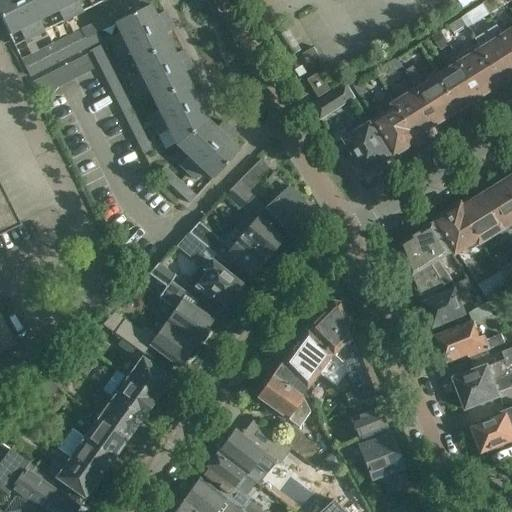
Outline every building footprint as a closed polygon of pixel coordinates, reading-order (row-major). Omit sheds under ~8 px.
[(0,0),(0,19),(14,47),(106,0),(0,0)] [(141,0),(130,6),(134,15),(150,7),(146,0),(141,0)] [(492,0),(488,0),(483,3),(490,15),(498,10),(492,0)] [(130,6),(115,14),(119,22),(134,15),(130,6)] [(168,44),(163,34),(172,30),(163,12),(155,16),(150,7),(134,15),(119,22),(113,25),(117,33),(106,39),(116,58),(128,53),(132,62),(168,44)] [(471,12),(462,18),(469,28),(478,22),(471,12)] [(115,14),(99,21),(104,30),(113,25),(119,22),(115,14)] [(511,18),(499,27),(511,47),(511,18)] [(99,21),(84,29),(89,38),(95,34),(104,30),(99,21)] [(483,49),(503,81),(511,75),(511,47),(499,27),(477,40),(483,49)] [(84,29),(69,36),(73,45),(79,43),(85,39),(89,38),(84,29)] [(449,45),(441,31),(432,37),(441,51),(449,45)] [(89,46),(99,42),(95,34),(89,38),(85,39),(89,46)] [(69,36),(54,44),(58,53),(65,49),(72,46),(73,45),(69,36)] [(82,50),(89,46),(85,39),(79,43),(82,50)] [(451,47),(461,63),(481,95),(503,81),(483,49),(470,57),(464,48),(463,49),(456,40),(449,44),(451,47)] [(75,53),(82,50),(79,43),(73,45),(72,46),(75,53)] [(54,44),(47,47),(51,56),(55,63),(62,60),(58,53),(54,44)] [(132,62),(137,71),(125,77),(135,97),(147,91),(151,101),(188,83),(183,73),(192,69),(183,51),(174,55),(168,44),(132,62)] [(69,57),(75,53),(72,46),(65,49),(69,57)] [(101,53),(98,46),(89,51),(93,58),(101,53)] [(47,47),(33,54),(38,63),(45,60),(51,56),(47,47)] [(309,65),(320,58),(313,47),(303,54),(309,65)] [(62,60),(69,57),(65,49),(58,53),(62,60)] [(93,58),(99,70),(108,65),(101,53),(93,58)] [(33,54),(20,61),(20,62),(24,70),(31,67),(38,63),(33,54)] [(48,67),(55,63),(51,56),(45,60),(48,67)] [(85,73),(93,70),(86,56),(78,60),(85,73)] [(403,67),(398,57),(383,66),(389,75),(403,67)] [(45,60),(38,63),(41,70),(48,67),(45,60)] [(78,60),(70,64),(77,78),(85,73),(78,60)] [(35,74),(41,70),(38,63),(31,67),(35,74)] [(439,77),(459,109),(481,95),(461,63),(439,77)] [(70,64),(62,68),(69,81),(74,79),(77,78),(70,64)] [(99,70),(102,77),(111,72),(108,65),(99,70)] [(422,80),(413,66),(407,70),(415,85),(419,82),(422,80)] [(31,67),(24,70),(28,77),(35,74),(31,67)] [(62,68),(55,72),(61,85),(69,81),(62,68)] [(61,85),(55,72),(47,76),(54,89),(58,87),(61,85)] [(102,77),(106,84),(115,80),(111,72),(102,77)] [(331,91),(319,73),(307,80),(319,98),(331,91)] [(54,89),(47,76),(39,80),(46,93),(54,89)] [(415,85),(422,97),(438,122),(459,109),(439,77),(426,86),(422,88),(419,82),(415,85)] [(32,85),(38,97),(39,96),(41,96),(46,93),(39,80),(31,83),(32,85)] [(106,84),(112,96),(121,92),(115,80),(106,84)] [(368,92),(361,81),(353,86),(360,97),(368,92)] [(151,101),(156,110),(145,116),(155,136),(166,131),(174,146),(207,122),(202,112),(211,107),(202,90),(193,94),(188,83),(151,101)] [(337,91),(321,102),(313,107),(312,107),(314,108),(320,120),(329,114),(355,98),(348,87),(346,85),(337,91)] [(396,104),(416,136),(438,122),(422,97),(415,85),(414,86),(411,87),(414,93),(396,104)] [(112,96),(118,108),(127,104),(121,92),(112,96)] [(388,114),(376,122),(396,154),(418,139),(416,136),(396,104),(395,102),(384,109),(388,114)] [(118,108),(122,115),(131,111),(127,104),(118,108)] [(122,115),(126,122),(134,118),(131,111),(122,115)] [(126,122),(132,135),(141,130),(134,118),(126,122)] [(368,119),(342,135),(366,173),(374,167),(376,171),(386,166),(383,162),(391,156),(381,139),(368,119)] [(174,146),(186,158),(179,165),(180,167),(195,181),(203,172),(211,180),(238,151),(230,143),(236,136),(222,122),(215,129),(207,122),(174,146)] [(132,135),(138,147),(147,142),(141,130),(132,135)] [(138,147),(142,154),(150,149),(147,142),(138,147)] [(260,160),(239,181),(248,192),(270,171),(260,160)] [(169,173),(163,167),(157,174),(163,180),(169,173)] [(277,197),(263,210),(281,228),(287,235),(288,233),(290,235),(297,228),(295,226),(310,212),(275,172),(264,182),(277,197)] [(163,180),(173,189),(179,182),(169,173),(163,180)] [(239,181),(224,196),(238,210),(241,207),(253,221),(240,236),(254,248),(267,259),(269,256),(271,258),(277,251),(275,249),(284,239),(277,233),(281,228),(263,210),(262,210),(252,197),(251,197),(247,193),(248,192),(239,181)] [(173,189),(183,198),(189,192),(179,182),(173,189)] [(511,191),(507,183),(486,196),(491,204),(508,231),(511,228),(509,223),(511,221),(511,191)] [(183,198),(189,204),(195,197),(189,192),(183,198)] [(0,353),(16,346),(0,314),(0,233),(15,226),(0,195),(0,353)] [(486,196),(463,210),(482,240),(500,229),(503,234),(508,231),(486,196)] [(461,207),(438,221),(456,251),(468,244),(472,251),(484,243),(482,240),(463,210),(461,207)] [(199,222),(189,233),(220,261),(220,260),(223,257),(250,279),(267,259),(254,248),(240,236),(230,248),(199,222)] [(434,224),(415,236),(445,286),(454,280),(441,260),(452,253),(434,224)] [(178,245),(176,248),(194,262),(199,266),(187,280),(211,300),(213,297),(225,307),(227,305),(229,306),(236,298),(233,296),(235,293),(234,293),(240,285),(202,255),(207,249),(206,248),(189,235),(188,234),(178,245)] [(423,300),(445,286),(415,236),(409,239),(408,238),(398,244),(404,259),(406,258),(423,300)] [(511,262),(500,270),(509,285),(511,282),(511,262)] [(158,264),(148,275),(166,288),(159,298),(163,301),(174,309),(164,323),(195,346),(197,343),(201,343),(202,343),(208,336),(207,336),(205,331),(213,321),(194,307),(198,301),(170,282),(174,276),(158,264)] [(475,289),(469,279),(453,285),(456,291),(424,303),(434,328),(452,321),(466,315),(458,297),(475,289)] [(498,290),(493,281),(487,280),(478,284),(486,297),(498,290)] [(343,394),(349,408),(375,399),(339,304),(331,302),(306,329),(331,354),(341,362),(340,363),(342,364),(352,391),(343,394)] [(115,312),(102,325),(121,339),(121,340),(134,349),(135,349),(143,355),(149,348),(178,369),(186,359),(190,359),(191,360),(196,352),(194,348),(195,346),(164,323),(155,336),(143,328),(141,331),(115,312)] [(481,338),(475,323),(437,337),(447,362),(469,354),(471,358),(506,344),(502,335),(488,340),(486,336),(481,338)] [(293,346),(280,364),(305,390),(318,372),(320,369),(330,377),(340,363),(331,354),(306,329),(293,346)] [(134,349),(121,340),(116,346),(130,355),(134,349)] [(455,383),(451,384),(454,392),(458,391),(460,395),(511,374),(510,370),(511,368),(511,348),(502,352),(505,360),(489,366),(489,365),(472,371),(454,379),(455,383)] [(140,358),(126,378),(156,400),(157,399),(155,398),(157,396),(160,396),(163,392),(162,389),(170,378),(140,358)] [(305,390),(280,364),(255,398),(297,428),(306,417),(309,412),(302,398),(300,397),(305,390)] [(511,374),(460,395),(466,410),(485,403),(501,396),(500,392),(511,387),(511,368),(510,370),(511,374)] [(115,371),(101,391),(111,398),(142,420),(156,400),(126,378),(115,371)] [(58,372),(48,382),(60,391),(68,380),(58,372)] [(33,396),(29,400),(42,409),(52,397),(40,388),(39,390),(33,396)] [(139,421),(140,419),(142,420),(111,398),(97,418),(126,439),(134,429),(137,428),(140,425),(139,421)] [(24,408),(17,403),(10,413),(17,418),(24,408)] [(379,408),(350,419),(359,442),(359,441),(387,430),(379,408)] [(495,420),(473,428),(478,440),(476,443),(478,448),(481,449),(483,453),(511,441),(511,427),(511,425),(511,424),(511,408),(494,415),(495,420)] [(97,418),(83,438),(95,448),(113,460),(114,459),(113,458),(114,456),(118,456),(121,452),(120,448),(126,439),(97,418)] [(71,430),(56,450),(68,459),(97,480),(98,479),(99,480),(113,460),(95,448),(83,438),(71,430)] [(220,441),(216,447),(218,451),(216,454),(246,477),(255,484),(257,485),(268,472),(273,464),(275,461),(250,442),(234,430),(226,441),(222,440),(221,440),(220,441)] [(345,447),(336,450),(344,464),(360,458),(369,482),(380,478),(386,495),(395,491),(398,493),(406,490),(407,486),(408,486),(402,469),(389,434),(370,441),(360,445),(359,441),(359,442),(345,447)] [(8,451),(0,462),(0,490),(6,495),(10,491),(28,504),(28,505),(37,511),(76,511),(79,508),(31,473),(34,468),(9,450),(8,451)] [(333,452),(325,461),(329,465),(337,466),(342,461),(333,452)] [(207,469),(202,476),(218,488),(221,490),(219,493),(242,511),(262,511),(248,502),(248,503),(235,494),(238,490),(246,496),(255,484),(246,477),(216,454),(214,456),(211,456),(206,462),(207,465),(206,467),(207,469)] [(68,459),(54,478),(83,499),(91,489),(94,488),(97,485),(96,481),(97,480),(68,459)] [(49,468),(39,461),(34,468),(44,475),(49,468)] [(287,476),(281,484),(290,491),(296,484),(287,476)] [(242,511),(219,493),(198,478),(180,504),(191,511),(242,511)] [(343,511),(333,500),(320,511),(343,511)]
